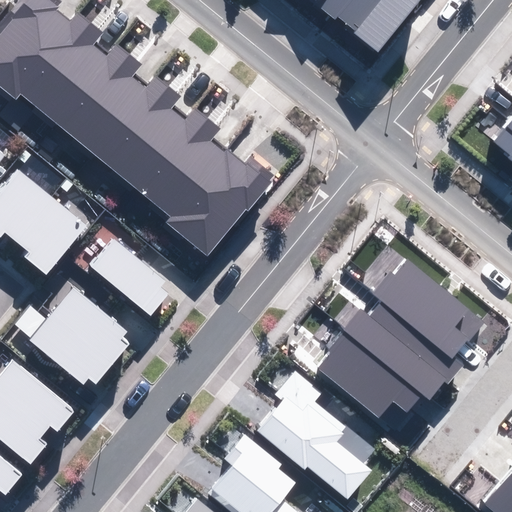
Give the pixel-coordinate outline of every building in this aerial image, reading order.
[(0,85),(17,99),(20,95),(171,215),(166,222),(208,255),(246,208),(249,210),(276,177),(250,156),(243,164),(227,150),(225,152),(211,141),(221,129),(195,108),(185,120),(172,109),(182,97),(155,76),(145,88),(132,78),(142,66),(116,45),(106,57),(93,46),(104,32),(77,11),(69,21),(56,10),(58,7),(50,0),(18,0),(0,23),(0,33),(0,34),(0,85)] [(308,0),(387,63),(436,3),(432,0),(308,0)] [(511,122),(496,141),(511,153),(508,158),(511,161),(511,122)] [(26,258),(45,274),(84,226),(17,171),(0,191),(0,236),(5,231),(31,252),(26,258)] [(91,267),(151,316),(169,294),(160,287),(165,281),(114,239),(91,267)] [(320,370),(379,419),(394,401),(408,414),(424,395),(430,400),(446,381),(448,384),(466,362),(457,355),(484,323),(404,257),(373,294),(382,301),(370,317),(361,309),(327,350),(332,355),(320,370)] [(31,338),(29,340),(84,385),(89,378),(96,384),(127,347),(119,340),(127,331),(74,287),(47,319),(30,305),(14,324),(31,338)] [(0,375),(0,440),(30,465),(45,446),(38,440),(50,426),(57,432),(74,412),(12,361),(0,375)] [(308,467),(346,499),(372,469),(364,462),(375,450),(316,401),(323,393),(295,369),(273,394),(283,401),(257,432),(304,472),(308,467)] [(298,511),(283,500),(297,481),(280,468),(284,463),(245,433),(224,460),(231,466),(208,495),(230,511),(298,511)] [(0,491),(6,496),(23,474),(0,455),(0,491)] [(511,511),(511,471),(485,504),(495,511),(511,511)] [(214,511),(197,498),(185,511),(214,511)]
